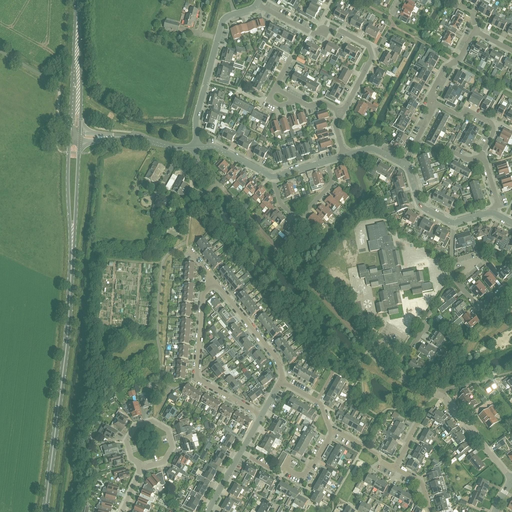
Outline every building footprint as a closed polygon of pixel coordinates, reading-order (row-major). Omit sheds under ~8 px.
[(316,2),(311,0),(308,0),(308,2),(312,4),(309,9),(317,13),(320,8),(314,5),(316,2)] [(405,4),(403,7),(413,12),(416,7),(414,7),(416,4),(409,0),(406,5),(405,4)] [(481,0),(481,1),(478,7),(480,8),(478,12),(484,15),(488,7),(490,4),(487,3),(481,0)] [(339,19),(343,12),(340,10),(343,6),(337,4),(334,9),(337,11),(334,16),(339,19)] [(355,9),(353,12),(350,17),(353,19),(350,25),(355,28),(359,19),(355,17),(355,16),(356,16),(358,12),(360,8),(356,6),(355,9)] [(491,9),(488,7),(484,15),(489,18),(492,13),(495,14),(495,13),(498,7),(496,6),(493,6),(491,9)] [(413,12),(403,7),(402,10),(403,11),(401,16),(403,17),(401,21),(408,25),(410,21),(409,20),(410,17),(413,12)] [(196,19),(198,10),(191,8),(189,15),(187,14),(184,25),(192,27),(194,19),(196,19)] [(317,13),(309,9),(307,12),(306,12),(305,12),(305,13),(304,13),(301,11),(299,14),(307,18),(308,16),(314,19),(317,13)] [(346,13),(343,12),(339,19),(344,22),(348,16),(350,18),(350,17),(353,12),(348,9),(346,13)] [(495,13),(495,14),(492,18),(495,20),(492,25),(497,28),(502,20),(499,19),(500,16),(495,13)] [(453,22),(461,26),(464,21),(463,21),(464,18),(456,14),(455,16),(453,17),(451,20),(452,21),(453,22)] [(369,20),(368,22),(366,26),(368,27),(365,33),(371,36),(375,29),(372,27),(374,23),(372,22),(375,17),(372,15),(369,21),(369,20)] [(502,20),(497,28),(503,31),(506,25),(508,27),(511,19),(511,16),(509,20),(503,17),(502,20)] [(167,19),(164,28),(177,31),(177,33),(179,33),(179,32),(178,32),(180,24),(175,23),(176,21),(167,19)] [(259,19),(254,20),(257,29),(258,29),(259,32),(261,31),(260,28),(263,27),(263,28),(265,27),(264,24),(263,20),(260,20),(259,19)] [(359,19),(355,28),(360,30),(363,24),(366,26),(368,22),(365,21),(364,22),(359,19)] [(249,24),(247,24),(248,29),(249,32),(252,31),(257,29),(254,20),(249,22),(249,24)] [(453,22),(451,25),(442,21),(440,25),(448,29),(456,33),(457,31),(458,31),(461,26),(453,22)] [(273,33),(277,26),(272,23),(270,27),(267,26),(264,31),(267,32),(266,33),(270,35),(269,37),(271,39),(273,36),(270,35),(271,33),(273,33)] [(243,24),(238,25),(241,34),(246,33),(249,32),(248,29),(247,24),(244,25),(243,24)] [(377,30),(375,29),(371,36),(376,39),(379,33),(382,34),(386,26),(384,24),(382,27),(379,26),(377,30)] [(233,29),(230,29),(231,30),(232,34),(233,37),(233,40),(242,37),(241,34),(238,25),(233,27),(233,29)] [(281,28),(277,26),(273,33),(271,33),(270,35),(273,36),(274,34),(277,36),(281,28)] [(277,36),(281,38),(282,38),(286,31),(281,28),(277,36)] [(456,33),(448,29),(447,31),(447,32),(445,37),(453,41),(456,36),(455,36),(456,33)] [(281,38),(280,40),(282,41),(284,39),(287,41),(291,33),(286,31),(282,38),(281,38)] [(296,36),(291,33),(287,41),(291,43),(289,45),(292,46),(293,44),(292,43),(296,36)] [(453,41),(445,37),(444,38),(444,37),(442,41),(443,41),(441,44),(446,47),(448,45),(450,46),(453,41)] [(395,48),(394,51),(400,54),(402,50),(401,50),(405,43),(400,40),(399,41),(393,38),(390,45),(395,48)] [(310,54),(314,46),(309,43),(306,49),(303,48),(300,53),(305,56),(307,52),(310,54)] [(478,55),(479,53),(483,46),(478,43),(474,50),(472,48),(469,54),(472,55),(473,52),(478,55)] [(330,54),(334,46),(329,44),(326,50),(323,48),(320,54),(325,57),(328,53),(330,54)] [(320,49),(314,46),(310,54),(313,55),(311,59),(316,62),(319,56),(316,55),(320,49)] [(334,46),(330,54),(333,56),(331,60),(336,62),(338,59),(339,57),(336,55),(340,49),(334,46)] [(349,56),(354,49),(348,46),(345,52),(342,51),(339,56),(345,59),(347,55),(349,56)] [(483,46),(479,53),(481,54),(480,56),(483,57),(478,66),(481,67),(483,63),(484,62),(487,56),(484,55),(488,49),(483,46)] [(269,54),(273,56),(280,60),(283,55),(276,52),(277,49),(275,47),(273,50),(272,49),(269,54)] [(224,50),(223,56),(231,58),(232,55),(236,56),(237,53),(241,54),(242,52),(240,51),(241,49),(237,48),(237,50),(232,49),(231,52),(224,50)] [(354,49),(349,56),(352,58),(350,62),(355,65),(358,59),(356,58),(359,52),(354,49)] [(429,59),(436,64),(439,59),(433,56),(435,53),(429,50),(427,54),(431,56),(429,59)] [(489,58),(487,56),(484,62),(487,63),(487,62),(490,63),(492,60),(494,61),(498,54),(493,51),(489,58)] [(385,54),(380,62),(387,66),(391,60),(394,62),(398,55),(393,53),(391,57),(385,54)] [(503,57),(498,54),(494,61),(496,62),(495,64),(496,64),(494,67),(499,70),(502,64),(499,63),(503,57)] [(231,58),(223,56),(221,61),(228,63),(228,66),(233,68),(235,62),(231,61),(231,58)] [(273,56),(271,60),(270,61),(278,65),(280,60),(273,56)] [(436,64),(429,59),(427,58),(424,62),(420,60),(418,64),(420,65),(427,68),(428,66),(434,68),(436,64)] [(267,61),(265,60),(263,63),(265,64),(275,70),(278,65),(270,61),(271,60),(269,59),(267,61)] [(505,66),(502,64),(499,70),(502,71),(503,68),(506,69),(507,68),(509,69),(511,63),(511,61),(508,59),(505,66)] [(265,64),(263,68),(262,69),(265,70),(265,71),(270,73),(273,75),(275,70),(265,64)] [(342,75),(349,79),(352,74),(346,71),(348,68),(342,65),(339,70),(343,73),(342,75)] [(427,68),(420,65),(419,67),(419,68),(419,69),(423,71),(421,74),(430,79),(432,75),(431,74),(425,71),(427,68)] [(233,68),(228,66),(227,70),(220,68),(218,73),(227,76),(227,75),(230,76),(231,74),(232,74),(232,71),(234,72),(235,69),(233,68)] [(259,69),(257,72),(267,78),(270,73),(265,71),(265,70),(262,69),(263,68),(261,66),(259,69)] [(385,72),(379,69),(375,76),(373,75),(369,83),(378,87),(382,80),(381,79),(382,78),(385,72)] [(296,83),(300,76),(297,74),(298,71),(296,70),(294,73),(295,73),(291,81),(296,83)] [(267,78),(257,72),(255,71),(253,75),(252,77),(254,78),(255,76),(258,77),(257,79),(265,83),(267,78)] [(456,77),(466,83),(470,76),(473,78),(474,76),(467,72),(465,76),(459,72),(456,77)] [(227,76),(218,73),(217,79),(224,81),(223,84),(229,85),(230,79),(226,78),(227,76)] [(430,79),(421,74),(418,78),(415,76),(414,78),(410,76),(409,78),(413,80),(419,83),(420,80),(426,83),(427,84),(430,79)] [(304,78),(300,76),(296,83),(301,86),(305,78),(306,79),(308,77),(305,75),(304,78)] [(349,79),(342,75),(340,78),(336,76),(335,78),(334,78),(333,81),(339,84),(340,81),(347,85),(349,79)] [(262,87),(265,83),(257,79),(258,77),(255,76),(254,78),(256,80),(255,83),(262,87)] [(466,83),(456,77),(454,82),(460,85),(460,87),(458,89),(463,92),(469,95),(470,92),(463,89),(466,83)] [(310,81),(306,79),(305,78),(301,86),(306,88),(310,81)] [(310,81),(306,88),(311,91),(315,83),(316,84),(317,82),(315,80),(313,83),(310,81)] [(419,83),(413,80),(412,83),(411,83),(409,86),(409,87),(413,89),(412,89),(420,94),(423,89),(417,86),(419,83)] [(333,81),(331,86),(335,88),(333,91),(341,95),(344,90),(338,87),(339,84),(333,81)] [(262,87),(255,83),(252,88),(259,92),(262,87)] [(320,86),(316,84),(315,83),(311,91),(316,94),(317,91),(320,86)] [(463,92),(458,89),(454,87),(452,91),(449,90),(447,95),(457,100),(458,101),(463,92)] [(371,98),(374,92),(366,88),(363,95),(365,96),(363,99),(370,103),(372,99),(371,98)] [(474,105),(479,95),(474,92),(476,90),(473,88),(470,95),(472,96),(469,103),(474,105)] [(420,94),(412,89),(410,93),(407,91),(405,95),(408,97),(411,98),(412,95),(418,98),(420,94)] [(341,95),(333,91),(332,94),(328,92),(325,97),(330,100),(332,97),(338,101),(341,95)] [(211,95),(210,100),(218,103),(219,100),(222,101),(223,98),(224,98),(225,95),(214,92),(213,95),(211,95)] [(457,100),(447,95),(444,100),(451,103),(449,106),(455,109),(456,106),(454,105),(457,100)] [(484,97),(479,95),(474,105),(478,108),(482,101),(485,103),(488,97),(485,95),(484,97)] [(411,98),(408,97),(406,101),(408,101),(407,104),(408,105),(408,106),(416,110),(418,106),(413,103),(414,100),(411,98)] [(238,108),(242,100),(237,98),(233,105),(232,104),(231,107),(233,108),(234,106),(238,108)] [(218,103),(210,100),(208,106),(215,108),(214,111),(215,111),(220,112),(221,109),(220,109),(221,106),(218,105),(218,103)] [(247,103),(242,100),(238,108),(241,110),(243,110),(247,103)] [(485,101),(481,109),(482,110),(481,111),(485,113),(485,111),(486,112),(490,105),(493,107),(495,102),(492,100),(490,104),(485,101)] [(507,111),(505,110),(506,109),(501,106),(504,102),(500,100),(498,106),(501,107),(497,114),(502,116),(503,114),(505,115),(507,111)] [(358,106),(355,112),(356,112),(362,115),(362,116),(364,112),(365,113),(367,110),(368,107),(369,108),(376,112),(378,108),(373,106),(371,104),(367,102),(365,105),(359,102),(357,106),(358,106)] [(243,110),(241,110),(240,112),(243,113),(244,111),(247,113),(251,105),(247,103),(243,110)] [(256,108),(251,105),(247,113),(252,115),(255,110),(256,108)] [(402,108),(400,112),(406,115),(408,112),(413,115),(414,114),(415,114),(416,113),(416,112),(415,111),(416,110),(408,106),(406,110),(402,108)] [(250,116),(249,119),(251,120),(253,118),(256,120),(260,112),(255,110),(252,115),(251,117),(250,116)] [(215,111),(215,114),(208,113),(207,118),(215,120),(217,121),(218,115),(219,116),(220,112),(215,111)] [(313,125),(316,124),(323,122),(322,119),(329,117),(327,111),(317,114),(319,120),(313,122),(313,125)] [(265,115),(260,112),(256,120),(260,121),(261,122),(265,115)] [(400,116),(398,120),(408,125),(409,125),(410,124),(410,123),(410,122),(410,121),(405,118),(406,115),(400,112),(398,116),(400,116)] [(441,114),(439,119),(446,123),(450,116),(446,113),(444,116),(441,114)] [(301,125),(307,123),(308,126),(311,125),(308,117),(309,119),(306,120),(304,114),(298,116),(300,122),(301,125)] [(261,122),(260,121),(258,124),(261,125),(262,123),(266,125),(270,117),(265,115),(261,122)] [(301,125),(300,122),(297,123),(295,117),(289,118),(291,125),(293,130),(298,128),(299,129),(302,128),(301,125)] [(215,120),(207,118),(205,123),(212,125),(211,128),(214,129),(216,123),(214,123),(215,120)] [(293,130),(291,125),(288,126),(286,119),(280,121),(282,127),(284,133),(283,131),(289,129),(290,133),(293,132),(293,130)] [(439,119),(436,123),(444,127),(446,123),(439,119)] [(408,125),(398,120),(396,124),(394,123),(392,127),(398,130),(399,127),(405,130),(408,125)] [(284,133),(282,127),(279,128),(277,122),(271,124),(273,129),(271,130),(272,134),(280,132),(281,135),(282,140),(286,139),(284,133)] [(323,122),(316,124),(318,130),(315,131),(316,134),(322,133),(321,130),(327,128),(325,122),(323,122)] [(444,127),(436,123),(434,128),(441,132),(444,127)] [(227,140),(231,131),(230,130),(230,129),(227,127),(228,126),(228,125),(225,124),(222,130),(225,131),(222,137),(227,140)] [(471,126),(469,131),(477,135),(479,130),(471,126)] [(441,132),(434,128),(431,132),(439,136),(441,132)] [(504,130),(502,134),(511,139),(511,136),(511,132),(510,132),(511,131),(507,129),(506,131),(504,130)] [(397,134),(395,138),(405,143),(406,142),(406,143),(407,143),(408,141),(408,140),(407,139),(408,138),(402,135),(404,133),(398,130),(396,133),(397,134)] [(236,134),(231,131),(227,140),(232,142),(235,137),(238,138),(240,135),(237,133),(236,134)] [(327,131),(322,133),(316,134),(317,134),(319,140),(316,141),(317,144),(320,143),(323,142),(322,139),(329,137),(327,131)] [(469,131),(466,135),(474,139),(477,135),(469,131)] [(240,135),(238,138),(241,140),(238,146),(243,148),(247,140),(248,138),(243,136),(244,133),(241,132),(240,135)] [(431,132),(429,137),(437,141),(439,136),(431,132)] [(511,139),(502,134),(500,138),(498,137),(497,140),(504,144),(505,143),(508,144),(511,139)] [(474,139),(466,135),(464,140),(472,144),(474,139)] [(437,141),(429,137),(426,141),(434,145),(437,141)] [(405,143),(395,138),(393,142),(392,141),(390,145),(395,148),(397,145),(402,148),(405,143)] [(252,142),(247,140),(243,148),(248,151),(251,145),(254,146),(256,143),(253,142),(252,142)] [(320,143),(322,149),(319,150),(320,153),(328,150),(327,147),(331,146),(329,140),(323,142),(320,143)] [(472,144),(464,140),(462,144),(469,148),(472,144)] [(504,144),(497,140),(495,142),(497,143),(495,147),(504,152),(507,146),(504,145),(504,144)] [(256,143),(254,146),(257,148),(254,154),(259,157),(263,148),(258,146),(259,145),(256,143)] [(303,146),(306,155),(310,154),(309,152),(312,151),(311,147),(310,147),(309,144),(303,146)] [(306,155),(303,146),(297,148),(298,151),(297,151),(298,155),(301,154),(301,157),(306,155)] [(265,149),(263,148),(259,157),(264,159),(267,153),(270,155),(273,149),(270,147),(269,149),(266,148),(265,149)] [(504,152),(495,147),(493,151),(492,153),(497,156),(498,155),(501,157),(504,152)] [(295,148),(289,150),(292,160),(296,158),(295,156),(298,155),(297,151),(296,151),(295,148)] [(292,160),(289,150),(283,152),(284,155),(283,155),(284,160),(287,159),(287,161),(292,160)] [(284,160),(283,155),(282,156),(281,152),(273,155),(275,159),(276,159),(278,164),(282,162),(282,160),(284,160)] [(420,162),(428,160),(426,153),(423,154),(423,156),(419,157),(420,162)] [(218,168),(218,169),(226,175),(229,172),(226,168),(229,165),(225,162),(224,163),(221,160),(216,166),(218,168)] [(156,184),(165,168),(155,162),(145,178),(156,184)] [(454,172),(459,164),(454,162),(450,169),(454,172)] [(498,171),(507,168),(506,162),(502,163),(502,162),(498,163),(498,166),(497,167),(498,171)] [(381,175),(386,166),(381,164),(380,166),(376,164),(373,171),(381,175)] [(459,164),(454,172),(459,174),(463,166),(459,164)] [(345,181),(349,179),(347,171),(344,172),(343,168),(343,166),(341,167),(341,168),(338,169),(339,173),(336,174),(337,179),(344,177),(345,181)] [(386,166),(381,175),(387,179),(385,182),(387,184),(389,180),(391,176),(393,173),(389,171),(390,169),(386,166)] [(468,169),(463,166),(459,174),(464,177),(468,169)] [(235,167),(231,172),(226,177),(229,181),(231,179),(234,182),(238,179),(237,178),(235,176),(237,174),(236,174),(236,173),(238,171),(235,167)] [(507,168),(498,171),(499,175),(501,175),(502,177),(506,176),(506,175),(509,174),(507,168)] [(472,171),(468,169),(464,177),(468,179),(472,171)] [(314,181),(322,178),(321,172),(314,174),(313,171),(307,173),(308,179),(312,178),(314,181)] [(395,185),(403,183),(401,174),(401,173),(399,172),(396,176),(396,177),(395,178),(395,179),(391,180),(392,183),(394,183),(395,185)] [(244,174),(234,184),(233,186),(237,189),(240,185),(244,189),(247,185),(246,184),(248,182),(245,180),(248,177),(244,174)] [(434,180),(433,175),(425,177),(426,182),(428,182),(429,184),(438,182),(437,179),(434,180)] [(188,187),(184,184),(183,182),(185,179),(180,176),(174,188),(173,191),(181,195),(182,196),(183,196),(188,187)] [(506,176),(502,177),(498,178),(499,181),(501,181),(502,185),(511,182),(510,176),(507,177),(506,176)] [(322,178),(314,181),(315,185),(311,186),(312,192),(319,190),(318,186),(324,184),(322,179),(323,178),(322,178)] [(170,179),(165,189),(169,191),(175,182),(170,179)] [(285,192),(294,190),(293,186),(297,185),(295,179),(289,181),(290,184),(284,186),(285,192)] [(253,180),(243,191),(247,194),(249,192),(253,195),(256,192),(256,191),(256,190),(256,189),(256,188),(255,187),(255,186),(257,184),(253,180)] [(511,182),(502,185),(503,189),(501,190),(502,192),(511,190),(510,189),(511,188),(511,182)] [(403,183),(395,185),(395,188),(394,188),(395,191),(392,192),(393,195),(399,193),(398,190),(405,188),(403,183)] [(266,191),(262,187),(252,198),(256,201),(258,199),(262,202),(265,198),(262,195),(266,191)] [(346,200),(349,197),(342,191),(340,193),(338,190),(337,189),(335,190),(336,191),(333,193),(336,196),(334,199),(338,202),(343,198),(346,200)] [(294,190),(285,192),(287,198),(293,196),(294,200),(301,198),(299,192),(295,193),(294,190)] [(437,202),(441,194),(436,191),(432,199),(437,202)] [(398,202),(407,200),(406,194),(399,196),(398,193),(392,195),(393,201),(397,200),(398,202)] [(441,194),(437,202),(441,204),(445,196),(441,194)] [(162,197),(155,195),(151,213),(158,214),(162,197)] [(275,209),(273,207),(269,204),(273,199),(270,196),(260,206),(264,210),(266,207),(269,210),(264,216),(266,218),(269,215),(275,209)] [(450,199),(445,196),(441,204),(446,206),(450,199)] [(337,209),(340,206),(334,200),(332,202),(329,199),(330,199),(329,198),(327,199),(327,200),(325,202),(328,205),(326,208),(330,211),(335,207),(337,209)] [(455,201),(450,199),(446,206),(450,209),(452,207),(455,208),(459,201),(456,199),(455,201)] [(407,200),(398,202),(399,205),(396,206),(397,209),(396,209),(397,213),(398,212),(403,210),(402,207),(409,205),(407,200)] [(329,218),(332,215),(326,208),(324,210),(321,208),(321,207),(320,206),(319,208),(317,211),(320,214),(318,216),(322,220),(326,215),(329,218)] [(275,222),(281,215),(277,211),(273,216),(270,214),(266,218),(270,223),(273,220),(275,222)] [(409,222),(413,214),(408,211),(406,215),(405,214),(402,220),(406,222),(407,221),(409,222)] [(413,214),(409,222),(411,223),(411,225),(410,227),(415,230),(415,229),(418,225),(415,223),(418,217),(413,214)] [(281,215),(275,222),(277,224),(275,227),(279,231),(283,226),(281,224),(286,219),(281,215)] [(311,217),(308,220),(310,221),(308,223),(314,230),(317,227),(316,227),(318,224),(321,227),(324,223),(317,217),(316,219),(313,217),(313,216),(312,215),(310,217),(311,217)] [(424,231),(429,222),(424,220),(420,226),(418,224),(415,229),(420,232),(421,229),(424,231)] [(383,284),(384,286),(385,292),(380,293),(382,303),(376,304),(378,314),(389,312),(389,315),(399,313),(397,305),(402,304),(399,291),(412,289),(413,295),(422,293),(422,292),(433,290),(431,283),(424,284),(424,282),(422,272),(414,274),(413,269),(402,272),(401,266),(399,252),(397,252),(396,248),(394,248),(393,242),(392,243),(390,235),(388,236),(385,222),(376,224),(376,225),(367,227),(370,242),(368,242),(370,252),(379,250),(380,252),(379,252),(382,266),(383,271),(378,272),(377,267),(369,268),(370,270),(367,271),(365,265),(358,267),(360,274),(361,279),(365,278),(367,286),(371,285),(372,288),(379,286),(379,285),(383,284)] [(434,225),(429,222),(424,231),(427,232),(425,235),(430,238),(433,232),(430,231),(434,225)] [(283,226),(279,231),(286,237),(295,228),(290,224),(286,229),(283,226)] [(478,227),(476,228),(475,229),(474,229),(477,239),(484,236),(484,235),(485,234),(488,235),(491,230),(486,227),(482,228),(482,227),(479,228),(478,227)] [(299,231),(295,228),(286,237),(292,243),(296,239),(294,236),(299,231)] [(433,232),(430,238),(429,239),(433,241),(435,237),(440,239),(444,230),(439,228),(436,234),(433,232)] [(497,240),(502,231),(496,229),(493,235),(490,234),(487,239),(493,242),(494,239),(497,240)] [(444,230),(440,239),(442,240),(441,243),(443,244),(442,247),(445,249),(448,242),(445,241),(449,233),(444,230)] [(502,231),(497,240),(500,242),(499,244),(499,245),(501,246),(500,248),(503,249),(506,244),(507,242),(504,241),(507,234),(502,231)] [(463,234),(466,244),(472,242),(473,247),(474,252),(478,251),(473,237),(471,237),(469,232),(463,234)] [(466,244),(463,234),(457,236),(459,243),(455,244),(455,254),(458,253),(457,250),(463,248),(462,245),(466,244)] [(201,249),(208,243),(206,241),(209,238),(206,235),(204,236),(205,238),(204,239),(197,244),(199,247),(198,248),(200,250),(201,249)] [(208,243),(201,249),(203,252),(202,253),(203,255),(212,248),(210,245),(213,243),(211,241),(208,243)] [(213,247),(212,248),(203,255),(205,258),(204,259),(206,261),(207,260),(214,254),(212,251),(215,249),(213,247)] [(214,254),(207,260),(209,262),(208,263),(209,265),(211,264),(218,258),(216,256),(219,253),(217,251),(214,254)] [(221,256),(218,258),(211,264),(213,267),(212,268),(213,270),(215,269),(222,263),(219,261),(222,258),(221,256)] [(224,277),(231,271),(229,269),(232,266),(230,264),(227,267),(220,272),(222,275),(221,276),(222,278),(224,277)] [(503,268),(503,269),(499,273),(492,264),(487,268),(495,277),(499,274),(503,280),(509,275),(508,274),(511,272),(506,266),(503,268)] [(234,269),(231,271),(224,277),(226,280),(225,281),(226,283),(228,282),(234,276),(232,274),(235,271),(239,268),(237,266),(234,269)] [(490,289),(495,284),(491,279),(494,277),(490,272),(484,276),(487,280),(484,282),(490,289)] [(234,276),(228,282),(230,285),(228,286),(230,288),(231,287),(238,281),(236,278),(239,276),(237,274),(234,276)] [(238,281),(231,287),(234,289),(232,290),(234,292),(235,291),(242,286),(240,283),(243,280),(241,278),(238,281)] [(476,297),(478,295),(480,297),(485,293),(484,291),(487,289),(479,281),(475,284),(477,287),(471,292),(476,297)] [(241,302),(248,296),(246,294),(249,291),(247,289),(247,290),(245,288),(243,290),(244,292),(237,297),(240,300),(238,301),(240,303),(241,302)] [(445,305),(445,304),(439,309),(442,313),(449,307),(456,301),(453,297),(456,294),(452,289),(444,296),(442,298),(444,301),(445,300),(446,301),(445,302),(447,304),(445,305)] [(251,294),(248,296),(241,302),(244,305),(242,306),(244,308),(245,307),(252,301),(250,298),(253,296),(251,294)] [(257,296),(252,301),(245,307),(247,309),(246,311),(247,313),(249,311),(256,305),(254,303),(259,298),(257,296)] [(215,313),(217,311),(215,309),(221,304),(217,300),(215,301),(212,304),(214,307),(212,309),(215,313)] [(462,309),(466,306),(461,300),(453,307),(454,309),(454,313),(459,318),(464,314),(462,311),(462,309)] [(259,303),(256,305),(249,311),(251,314),(250,315),(251,317),(253,316),(260,310),(258,308),(261,305),(260,305),(261,304),(260,303),(259,303)] [(215,313),(211,316),(213,319),(217,315),(221,320),(223,318),(229,314),(225,309),(219,314),(217,311),(215,313)] [(262,324),(269,318),(267,316),(270,314),(268,311),(265,314),(258,319),(260,322),(259,324),(260,325),(262,324)] [(471,327),(479,321),(474,315),(471,317),(468,313),(463,317),(466,321),(466,322),(471,327)] [(223,318),(225,321),(223,323),(227,327),(231,323),(230,321),(233,318),(229,314),(223,318)] [(272,316),(269,318),(262,324),(264,327),(263,328),(264,330),(266,329),(273,323),(270,321),(273,318),(272,316)] [(273,323),(266,329),(268,332),(266,333),(268,335),(269,334),(276,328),(274,325),(277,323),(276,321),(273,323)] [(231,323),(227,327),(225,328),(229,333),(231,331),(233,334),(239,329),(235,324),(233,325),(231,323)] [(279,325),(276,328),(269,334),(272,336),(270,337),(272,339),(273,338),(280,333),(280,332),(283,330),(279,325)] [(239,329),(233,334),(235,336),(233,338),(236,342),(242,338),(240,335),(242,333),(239,329)] [(439,342),(443,336),(436,332),(433,336),(433,337),(431,340),(433,341),(431,344),(435,347),(438,348),(441,343),(439,342)] [(279,349),(286,343),(284,341),(287,338),(286,336),(283,339),(282,339),(276,344),(278,347),(276,348),(278,350),(279,349)] [(242,338),(236,342),(240,347),(242,345),(244,348),(250,343),(246,338),(244,340),(242,338)] [(210,354),(217,349),(214,345),(218,342),(215,339),(211,343),(213,346),(207,350),(210,354)] [(286,343),(279,349),(282,352),(280,353),(282,355),(283,354),(290,348),(288,345),(291,343),(289,341),(286,343)] [(250,343),(244,348),(246,350),(244,352),(245,353),(242,356),(243,357),(239,361),(241,362),(248,356),(250,354),(254,351),(252,349),(254,347),(250,343)] [(293,345),(290,348),(283,354),(285,356),(284,358),(286,359),(287,358),(294,352),(292,350),(295,348),(293,345)] [(422,345),(421,347),(418,351),(427,357),(430,354),(434,357),(438,351),(432,347),(430,350),(422,345)] [(220,347),(217,349),(210,354),(214,359),(219,354),(222,357),(226,353),(224,350),(223,351),(220,347)] [(250,354),(248,356),(250,359),(251,357),(253,359),(255,358),(257,360),(263,356),(259,351),(258,352),(256,350),(254,351),(250,354)] [(294,352),(287,358),(289,361),(288,362),(289,364),(298,357),(296,355),(299,352),(297,350),(294,352)] [(263,356),(257,360),(255,362),(260,368),(258,369),(259,371),(261,370),(261,369),(266,364),(264,362),(266,360),(263,356)] [(215,374),(225,365),(222,361),(220,358),(215,362),(217,365),(212,369),(215,374)] [(426,370),(429,365),(420,359),(418,363),(413,360),(409,367),(419,373),(422,368),(426,370)] [(298,377),(302,369),(299,367),(301,364),(299,362),(297,366),(293,374),(296,375),(295,377),(297,378),(298,377)] [(228,368),(225,365),(215,374),(218,378),(224,373),(226,376),(231,372),(229,370),(228,371),(227,369),(228,368)] [(304,365),(302,369),(298,377),(301,378),(300,380),(302,381),(303,380),(307,372),(305,370),(306,367),(304,365)] [(309,368),(307,372),(303,380),(306,381),(305,383),(307,384),(308,383),(313,375),(310,373),(312,370),(309,368)] [(263,377),(268,383),(273,379),(271,378),(274,376),(270,372),(269,369),(264,373),(266,375),(263,377)] [(229,385),(235,381),(233,378),(235,376),(234,374),(237,372),(234,370),(232,372),(230,374),(231,376),(226,381),(229,385)] [(313,375),(308,383),(311,384),(310,386),(313,387),(314,385),(318,378),(315,376),(317,373),(314,371),(313,375)] [(268,383),(263,377),(261,379),(259,377),(255,380),(258,385),(260,387),(262,385),(263,387),(268,383)] [(347,390),(348,388),(344,386),(346,382),(338,377),(336,381),(334,379),(333,381),(344,387),(344,389),(347,390)] [(511,388),(511,387),(511,379),(511,380),(509,377),(502,382),(505,387),(509,385),(511,388)] [(237,379),(235,381),(229,385),(233,390),(239,385),(240,388),(243,386),(237,379)] [(344,387),(333,381),(332,383),(334,384),(332,387),(340,392),(343,388),(344,389),(344,387)] [(499,394),(503,391),(497,384),(494,386),(492,383),(485,388),(489,394),(496,389),(499,394)] [(188,396),(192,389),(189,387),(190,385),(188,384),(187,386),(182,393),(186,395),(183,400),(185,401),(188,396)] [(258,385),(251,391),(257,399),(262,395),(258,389),(260,387),(258,385)] [(192,389),(188,396),(191,398),(188,403),(189,403),(188,404),(190,405),(190,404),(191,404),(193,399),(197,392),(194,390),(195,388),(193,387),(192,389)] [(329,389),(328,391),(339,397),(338,398),(341,400),(343,398),(338,395),(340,392),(332,387),(331,390),(329,389)] [(466,407),(473,402),(470,399),(469,399),(467,395),(470,394),(466,389),(461,393),(463,396),(459,399),(462,402),(466,407)] [(197,392),(193,399),(196,401),(194,406),(196,407),(198,402),(203,395),(199,393),(200,391),(198,390),(197,392)] [(257,399),(251,391),(246,394),(245,393),(243,395),(246,398),(248,396),(253,402),(257,399)] [(339,397),(328,391),(327,392),(329,393),(327,396),(335,401),(337,397),(338,398),(339,397)] [(206,406),(211,398),(208,396),(209,395),(206,393),(206,395),(205,395),(201,403),(204,405),(202,409),(204,410),(206,406)] [(168,398),(176,403),(178,398),(172,395),(171,394),(168,398)] [(143,407),(151,405),(150,399),(151,399),(150,395),(146,396),(146,397),(140,398),(143,407)] [(211,398),(206,406),(209,407),(207,412),(209,413),(212,409),(216,401),(213,399),(214,398),(212,396),(211,398)] [(335,401),(327,396),(324,401),(327,403),(325,406),(331,409),(335,401)] [(291,410),(298,399),(296,398),(295,400),(292,398),(287,407),(291,409),(290,410),(291,410)] [(217,399),(216,401),(212,409),(215,410),(212,415),(214,416),(217,412),(221,404),(218,402),(219,400),(217,399)] [(291,410),(290,410),(289,413),(291,414),(293,410),(297,412),(301,404),(298,402),(299,400),(298,399),(291,410)] [(141,415),(137,402),(127,405),(129,413),(131,413),(132,414),(133,417),(141,415)] [(304,405),(301,404),(297,412),(300,414),(300,415),(301,416),(307,404),(306,403),(304,405)] [(224,417),(228,409),(225,407),(226,406),(224,404),(223,406),(219,414),(222,416),(218,422),(219,422),(217,424),(219,425),(221,422),(221,421),(222,421),(224,417)] [(301,416),(300,415),(298,418),(300,419),(302,415),(306,417),(311,409),(308,407),(309,405),(307,404),(301,416)] [(496,412),(492,406),(479,416),(489,429),(498,422),(493,415),(496,412)] [(169,407),(163,417),(168,420),(170,416),(173,417),(177,411),(169,407)] [(229,407),(228,409),(224,417),(227,419),(225,423),(227,424),(229,420),(234,412),(231,410),(231,409),(229,407)] [(125,424),(128,419),(123,416),(124,413),(119,409),(116,414),(119,416),(116,420),(117,420),(125,424)] [(316,412),(311,409),(306,417),(314,422),(317,416),(314,414),(316,412)] [(435,422),(441,413),(437,410),(436,412),(432,409),(426,418),(430,420),(431,419),(435,422)] [(183,411),(181,414),(177,418),(179,420),(183,416),(185,413),(183,411)] [(238,423),(242,415),(239,414),(240,412),(237,411),(237,412),(232,420),(235,422),(233,426),(235,428),(238,423)] [(342,423),(347,415),(339,411),(336,416),(339,418),(337,420),(342,423)] [(350,417),(347,415),(342,423),(345,425),(344,427),(346,428),(352,417),(353,417),(355,414),(353,413),(350,417)] [(445,415),(441,413),(435,422),(439,424),(438,426),(440,427),(445,421),(447,418),(444,416),(445,415)] [(242,415),(238,423),(241,425),(238,429),(240,431),(243,426),(247,418),(244,417),(245,415),(243,414),(242,415)] [(248,417),(247,418),(243,426),(246,428),(243,432),(245,434),(248,429),(252,421),(249,420),(250,418),(248,417)] [(352,417),(346,428),(347,429),(349,427),(352,428),(356,420),(353,418),(353,417),(352,417)] [(393,427),(402,432),(405,426),(402,424),(403,422),(396,417),(393,422),(395,423),(393,427)] [(275,420),(272,425),(281,430),(284,432),(286,428),(285,427),(288,423),(279,418),(278,421),(275,420)] [(356,420),(352,428),(355,430),(354,432),(355,433),(362,422),(363,422),(364,419),(362,418),(360,422),(356,420)] [(445,421),(440,427),(441,429),(443,427),(445,431),(453,424),(450,420),(450,421),(447,418),(445,421)] [(177,430),(189,427),(188,423),(189,422),(188,419),(180,421),(180,424),(176,426),(177,430)] [(117,420),(115,424),(113,422),(110,427),(116,430),(117,428),(122,430),(126,425),(125,424),(117,420)] [(362,422),(355,433),(357,434),(358,432),(361,434),(363,431),(365,433),(368,427),(362,424),(363,422),(362,422)] [(453,424),(445,431),(448,434),(442,439),(444,441),(456,432),(454,430),(457,428),(453,424)] [(118,431),(116,430),(110,427),(106,425),(104,428),(102,426),(99,431),(102,433),(101,435),(99,434),(108,440),(109,438),(112,439),(114,435),(115,436),(118,431)] [(281,430),(272,425),(269,431),(278,436),(276,438),(276,439),(279,440),(282,436),(279,434),(281,430)] [(305,433),(313,438),(316,433),(313,431),(315,428),(309,425),(305,433)] [(384,430),(383,432),(390,436),(394,438),(396,435),(399,437),(400,437),(402,435),(401,434),(402,432),(393,427),(391,425),(388,429),(389,429),(387,432),(384,430)] [(190,432),(189,427),(177,430),(178,435),(181,434),(182,438),(192,435),(192,431),(190,432)] [(225,441),(232,445),(235,440),(229,436),(230,433),(224,429),(222,432),(224,433),(223,434),(226,435),(225,437),(227,438),(225,441)] [(425,430),(422,435),(431,440),(433,436),(435,438),(437,434),(435,432),(434,435),(425,430)] [(390,436),(383,432),(382,433),(385,435),(384,436),(386,437),(385,439),(388,440),(385,444),(394,449),(398,444),(389,439),(390,436)] [(458,434),(456,432),(444,441),(446,444),(452,439),(455,442),(463,436),(460,432),(458,434)] [(303,437),(302,436),(301,437),(313,443),(313,442),(311,441),(313,438),(305,433),(303,437)] [(299,434),(298,436),(302,439),(300,442),(308,447),(310,444),(312,445),(313,443),(301,437),(302,436),(299,434)] [(192,435),(182,438),(183,441),(180,441),(181,446),(193,443),(192,438),(193,438),(192,435)] [(266,436),(263,442),(271,447),(273,448),(276,444),(279,446),(282,442),(279,440),(276,439),(276,438),(270,435),(269,438),(266,436)] [(431,440),(422,435),(419,441),(422,443),(420,445),(422,446),(432,451),(434,447),(428,444),(431,440)] [(463,436),(455,442),(458,446),(452,450),(454,453),(457,450),(460,448),(464,445),(463,444),(465,442),(464,441),(466,439),(463,436)] [(506,439),(505,437),(504,436),(497,441),(499,444),(497,445),(499,447),(501,445),(500,444),(506,439)] [(232,445),(225,441),(222,439),(220,442),(221,443),(220,446),(217,444),(216,447),(218,448),(221,450),(223,447),(229,450),(232,445)] [(197,442),(193,443),(181,446),(183,451),(186,450),(186,452),(188,453),(197,450),(196,447),(199,446),(197,442)] [(271,447),(263,442),(259,448),(262,449),(261,452),(269,457),(271,452),(269,451),(271,447)] [(298,446),(297,445),(296,446),(307,453),(308,451),(306,450),(308,447),(300,442),(298,446)] [(394,449),(385,444),(383,443),(381,447),(380,447),(378,451),(387,456),(388,453),(391,455),(394,449)] [(460,448),(457,450),(460,453),(455,458),(457,460),(460,458),(466,452),(466,451),(467,450),(466,449),(469,447),(465,443),(464,445),(460,448)] [(104,459),(113,456),(112,453),(117,452),(115,444),(108,446),(107,445),(103,446),(105,455),(103,456),(104,459)] [(293,444),(292,446),(296,448),(294,452),(297,453),(295,456),(300,459),(302,456),(303,457),(304,453),(306,454),(307,453),(296,446),(297,445),(293,444)] [(333,450),(334,448),(329,445),(328,449),(334,452),(332,455),(340,460),(343,455),(333,450)] [(336,449),(334,448),(333,450),(343,455),(346,450),(338,446),(336,449)] [(432,451),(422,446),(421,448),(418,446),(415,452),(424,457),(426,453),(429,455),(432,451)] [(221,450),(218,448),(215,454),(218,455),(216,458),(223,462),(226,456),(219,452),(221,450)] [(424,457),(415,452),(411,458),(414,459),(412,461),(419,465),(423,467),(424,465),(422,464),(423,462),(421,461),(424,457)] [(178,455),(175,460),(185,466),(188,460),(196,464),(197,462),(187,457),(181,453),(179,456),(178,455)] [(479,471),(485,466),(476,455),(475,456),(472,453),(466,458),(469,461),(470,460),(479,471)] [(187,457),(197,462),(200,457),(195,454),(193,457),(188,454),(187,457)] [(120,455),(113,456),(104,459),(106,465),(114,463),(115,466),(120,465),(120,464),(123,463),(122,457),(121,457),(120,455)] [(340,460),(332,455),(330,458),(324,455),(322,458),(327,461),(328,459),(338,465),(340,460)] [(223,462),(216,458),(214,461),(212,459),(209,465),(212,466),(213,463),(220,467),(223,462)] [(335,469),(338,465),(328,459),(327,461),(329,462),(327,465),(331,467),(330,470),(337,474),(338,471),(335,469)] [(185,466),(175,460),(172,465),(179,469),(177,472),(179,473),(188,478),(189,476),(186,474),(185,472),(182,471),(185,466)] [(419,465),(412,461),(410,460),(407,465),(415,470),(413,472),(417,474),(419,470),(417,469),(419,465)] [(213,467),(212,466),(209,465),(207,463),(205,466),(206,466),(203,471),(206,473),(214,477),(217,472),(212,470),(213,467)] [(249,476),(253,468),(251,467),(251,466),(249,464),(247,467),(245,466),(241,473),(244,474),(244,472),(247,474),(247,475),(249,476)] [(439,478),(438,474),(440,473),(439,467),(434,468),(434,470),(431,470),(432,473),(428,474),(430,481),(439,478)] [(249,476),(247,475),(246,477),(249,479),(251,476),(254,478),(258,470),(256,468),(255,470),(253,468),(249,476)] [(119,469),(113,471),(115,477),(119,476),(120,480),(129,477),(127,470),(120,472),(119,469)] [(179,473),(177,472),(172,469),(171,472),(169,472),(169,471),(166,472),(169,479),(174,482),(179,473)] [(337,474),(330,470),(329,470),(328,473),(324,471),(323,474),(321,473),(320,474),(331,481),(330,482),(333,484),(335,481),(330,479),(332,476),(335,478),(337,474)] [(261,483),(266,476),(263,474),(264,473),(262,471),(257,479),(255,482),(256,483),(257,484),(254,490),(257,491),(259,488),(261,489),(262,486),(258,485),(260,482),(261,483)] [(214,477),(206,473),(204,478),(200,475),(200,476),(197,475),(196,477),(197,478),(205,482),(206,479),(211,482),(214,477)] [(331,481),(320,474),(319,476),(321,477),(319,480),(327,485),(329,481),(330,482),(331,481)] [(368,487),(375,475),(373,474),(372,476),(369,475),(364,483),(368,485),(367,486),(368,487)] [(150,478),(157,486),(159,484),(161,486),(163,486),(166,484),(165,483),(163,477),(160,478),(159,476),(157,478),(154,475),(150,478)] [(268,477),(266,476),(261,483),(260,482),(258,485),(262,486),(264,483),(267,485),(271,477),(269,475),(268,477)] [(368,487),(367,486),(366,489),(368,491),(370,486),(374,488),(378,480),(375,478),(376,476),(375,475),(368,487)] [(271,477),(267,485),(270,486),(267,490),(271,492),(276,484),(274,483),(275,481),(273,480),(274,478),(271,477)] [(439,478),(440,480),(430,483),(432,489),(442,487),(441,482),(444,482),(443,477),(439,478)] [(157,486),(150,478),(146,482),(148,485),(147,486),(148,488),(147,491),(153,493),(154,494),(156,492),(156,490),(154,488),(157,486)] [(205,482),(197,478),(196,480),(201,483),(198,488),(206,492),(208,487),(203,484),(205,482)] [(315,482),(314,484),(326,490),(325,491),(328,493),(329,491),(325,488),(327,485),(319,480),(317,483),(315,482)] [(381,482),(378,480),(374,488),(377,490),(375,495),(377,496),(379,493),(378,492),(384,481),(383,480),(381,482)] [(386,482),(384,481),(378,492),(379,493),(380,492),(383,494),(382,495),(385,497),(389,490),(386,488),(388,485),(385,484),(386,482)] [(280,494),(287,483),(285,482),(284,484),(281,482),(276,490),(280,493),(279,494),(280,494)] [(280,494),(279,494),(278,497),(280,498),(282,494),(286,496),(290,488),(287,486),(288,484),(287,483),(280,494)] [(356,488),(353,492),(357,495),(359,492),(360,490),(363,484),(361,483),(360,484),(357,489),(356,488)] [(111,494),(111,492),(112,491),(117,493),(117,491),(118,490),(118,489),(118,487),(108,484),(107,488),(105,487),(103,489),(102,492),(106,493),(111,494)] [(326,490),(314,484),(313,485),(315,487),(314,490),(316,491),(322,494),(324,491),(325,491),(326,490)] [(251,491),(245,487),(243,486),(241,488),(235,485),(232,489),(240,494),(243,489),(250,494),(251,491)] [(389,490),(385,497),(388,498),(390,495),(393,497),(393,498),(394,499),(400,487),(398,486),(397,488),(394,487),(392,490),(390,488),(389,490)] [(479,486),(476,493),(480,495),(479,496),(483,497),(484,497),(487,489),(479,486)] [(206,492),(198,488),(196,487),(194,491),(192,490),(191,491),(188,489),(187,491),(190,493),(196,496),(198,494),(203,497),(206,492)] [(293,489),(290,488),(286,496),(289,498),(289,499),(290,500),(296,488),(295,487),(293,489)] [(394,499),(393,498),(391,501),(393,502),(395,498),(399,500),(404,492),(401,490),(402,488),(400,487),(394,499)] [(443,491),(442,487),(432,489),(434,496),(436,495),(437,497),(448,494),(448,493),(446,494),(445,490),(443,491)] [(289,499),(287,502),(289,503),(292,499),(295,501),(298,496),(300,493),(297,491),(298,489),(296,488),(290,500),(289,499)] [(153,493),(147,491),(144,489),(141,494),(145,496),(144,499),(149,502),(153,503),(155,500),(154,498),(151,496),(153,493)] [(240,494),(232,489),(230,494),(236,498),(234,500),(240,503),(241,504),(243,502),(237,499),(240,494)] [(316,491),(315,493),(313,497),(321,501),(325,496),(322,494),(316,491)] [(407,494),(404,492),(399,500),(403,502),(400,507),(402,508),(404,505),(403,504),(410,493),(408,492),(407,494)] [(111,494),(106,493),(105,496),(103,496),(101,497),(100,501),(102,501),(108,503),(109,501),(110,500),(114,501),(115,499),(116,499),(115,497),(116,495),(111,494)] [(190,493),(189,496),(192,498),(190,502),(197,507),(200,502),(195,499),(196,496),(190,493)] [(411,494),(410,493),(403,504),(404,505),(405,504),(409,506),(411,508),(411,507),(415,501),(412,499),(413,497),(410,496),(411,494)] [(480,495),(476,493),(474,493),(473,496),(471,495),(470,498),(472,499),(469,504),(475,507),(477,501),(482,503),(484,497),(483,497),(479,496),(480,495)] [(450,494),(448,494),(437,497),(436,497),(437,500),(435,500),(437,507),(447,504),(445,500),(451,498),(450,494)] [(295,501),(294,504),(299,507),(304,499),(300,497),(298,496),(295,501)] [(457,497),(459,501),(460,504),(466,506),(467,502),(461,500),(460,496),(457,497)] [(149,502),(144,499),(140,497),(138,502),(141,504),(140,507),(145,510),(149,511),(151,508),(150,506),(148,505),(149,502)] [(321,501),(313,497),(311,501),(316,504),(319,505),(321,501)] [(240,503),(234,500),(233,499),(231,501),(227,499),(224,504),(232,508),(235,504),(238,506),(240,503)] [(308,501),(304,499),(299,507),(303,509),(305,507),(308,501)] [(197,507),(190,502),(186,500),(183,505),(182,508),(188,511),(190,509),(195,511),(197,507)] [(102,501),(101,505),(99,504),(97,506),(96,509),(99,510),(105,511),(105,509),(107,508),(111,509),(111,508),(112,507),(112,506),(112,504),(108,503),(102,501)] [(257,502),(269,509),(270,507),(271,508),(273,505),(265,501),(263,504),(258,501),(257,502)] [(269,509),(257,502),(256,504),(261,507),(260,510),(262,511),(268,511),(269,509)] [(359,511),(363,511),(367,505),(361,502),(359,504),(361,505),(358,511),(359,511)]
